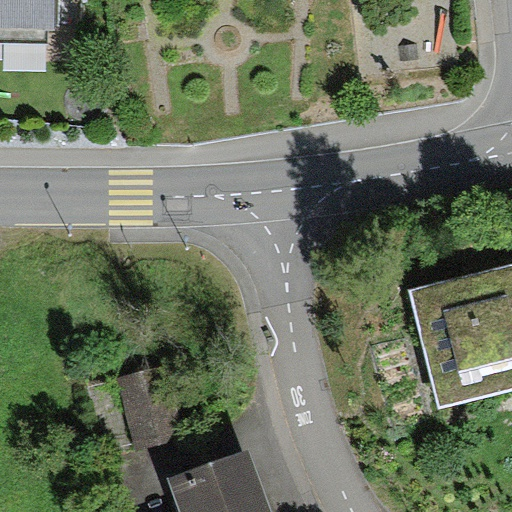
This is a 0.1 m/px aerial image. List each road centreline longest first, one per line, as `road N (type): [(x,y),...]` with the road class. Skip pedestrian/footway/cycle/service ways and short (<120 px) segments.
road 1 (residential): [(277,189),(293,344),(324,487),(342,511)]
road 2 (tertiary): [(277,189),(0,195)]
road 3 (tertiary): [(511,154),(277,189)]
